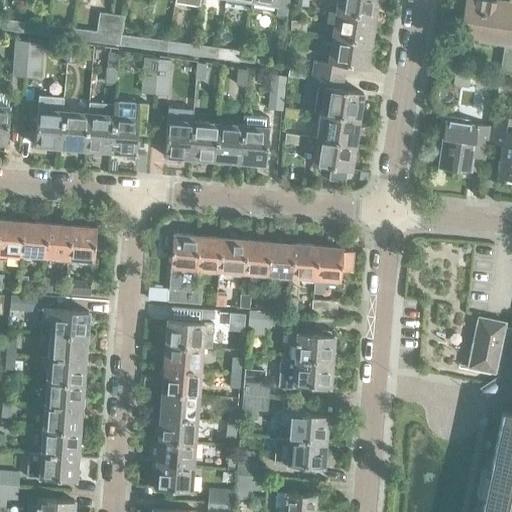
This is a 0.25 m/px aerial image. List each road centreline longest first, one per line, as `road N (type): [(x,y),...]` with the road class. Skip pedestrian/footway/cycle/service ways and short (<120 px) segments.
road 1 (residential): [(114,511),(138,195)]
road 2 (residential): [(390,213),(138,195)]
road 3 (residential): [(390,213),(418,0)]
road 4 (residential): [(374,383),(390,213)]
road 5 (residential): [(138,195),(0,185)]
road 6 (residential): [(364,511),(374,383)]
road 7 (residential): [(511,222),(390,213)]
